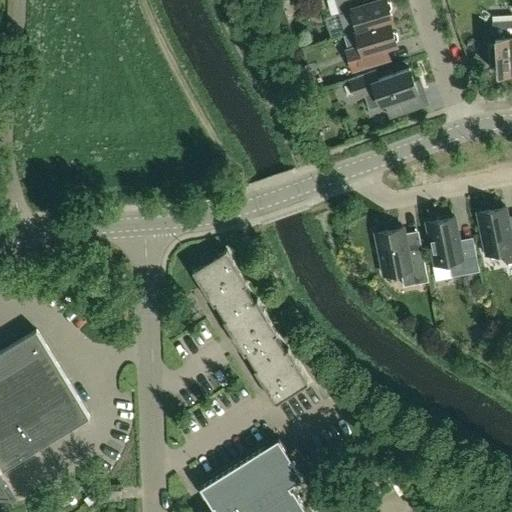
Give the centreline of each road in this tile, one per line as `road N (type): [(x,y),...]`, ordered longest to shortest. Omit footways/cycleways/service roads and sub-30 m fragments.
road 1 (residential): [(156,511),(146,226)]
road 2 (unclassified): [(24,238),(10,167),(20,0)]
road 3 (tertiary): [(146,226),(236,214),(307,190)]
road 4 (residential): [(365,169),(375,189),(402,200),(511,177)]
road 5 (residential): [(467,133),(423,0)]
road 6 (tertiary): [(24,238),(146,226)]
